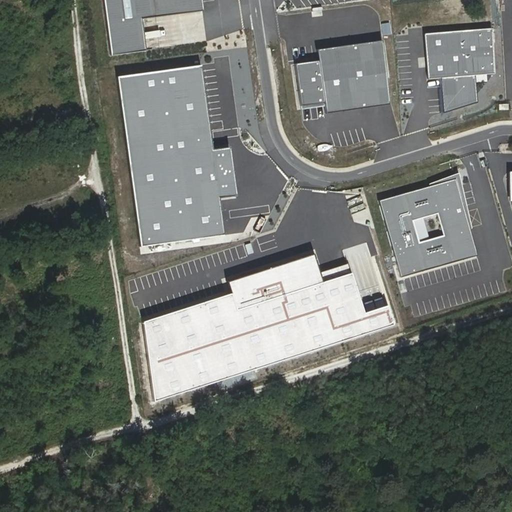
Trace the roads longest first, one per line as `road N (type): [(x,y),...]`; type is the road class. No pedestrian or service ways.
road 1 (residential): [(511,130),(344,177),(310,171),(275,133),(254,0)]
road 2 (unknown): [(469,139),(510,275)]
